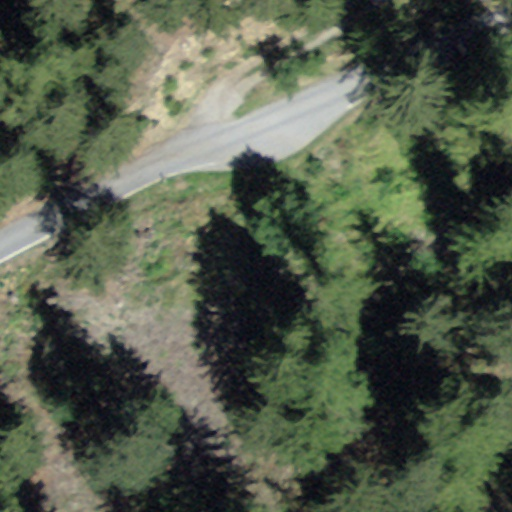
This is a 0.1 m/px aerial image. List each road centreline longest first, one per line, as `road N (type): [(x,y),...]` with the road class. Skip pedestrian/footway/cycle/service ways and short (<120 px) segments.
road 1 (track): [(222,147),(511,11)]
road 2 (track): [(222,147),(213,114),(225,95),(371,0)]
